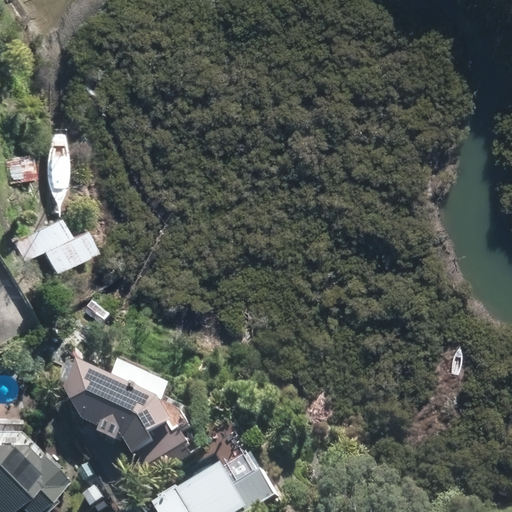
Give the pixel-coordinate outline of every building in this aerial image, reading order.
[(32,180),(29,154),(6,157),(9,184),(32,180)] [(51,273),(91,252),(80,229),(66,237),(56,218),(11,241),(21,261),(40,251),(51,273)] [(115,311),(94,295),(83,309),(105,325),(115,311)] [(154,401),(149,390),(85,361),(73,387),(89,416),(133,437),(154,472),(190,451),(184,442),(189,439),(182,426),(191,421),(182,406),(161,397),(154,401)] [(0,511),(23,511),(62,474),(23,435),(0,434),(0,511)] [(94,468),(87,456),(75,463),(82,476),(94,468)] [(252,511),(284,494),(268,468),(242,483),(229,460),(158,501),(164,511),(252,511)] [(104,493),(96,481),(82,488),(90,501),(104,493)]
